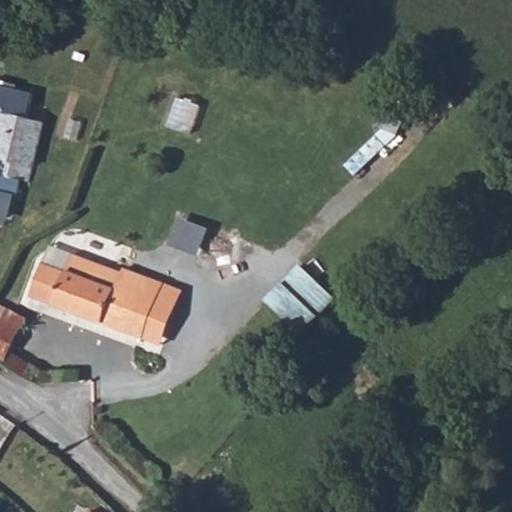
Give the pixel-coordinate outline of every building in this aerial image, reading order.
[(0,112),(4,113),(23,118),(28,92),(0,86),(0,112)] [(23,118),(4,113),(0,128),(0,159),(4,161),(1,177),(29,183),(43,124),(23,118)] [(182,215),(171,242),(201,253),(211,226),(182,215)] [(160,276),(119,262),(118,266),(68,249),(62,267),(39,260),(28,295),(158,337),(169,305),(152,298),(160,276)] [(304,331),(339,298),(304,261),(269,295),(304,331)] [(0,298),(0,352),(4,355),(28,316),(0,298)]
